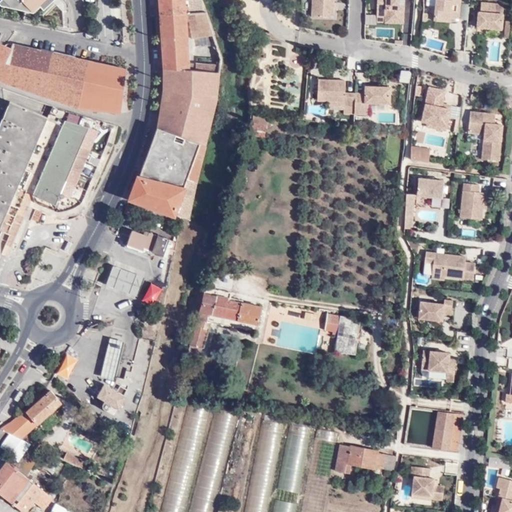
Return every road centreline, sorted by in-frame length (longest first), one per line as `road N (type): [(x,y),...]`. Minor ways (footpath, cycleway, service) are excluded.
road 1 (secondary): [(81,256),(139,127),(141,0)]
road 2 (residential): [(511,252),(486,307),(474,462)]
road 3 (residential): [(354,46),(511,82)]
